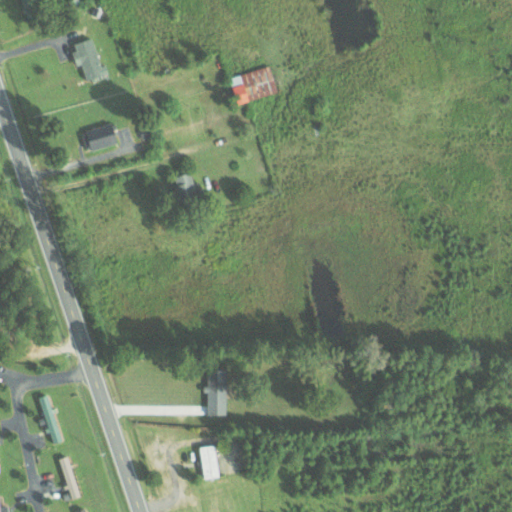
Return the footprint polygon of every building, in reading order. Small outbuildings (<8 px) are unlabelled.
[(21,0),(25,18),(39,15),(38,7),(44,6),(42,0),(21,0)] [(108,74),(105,65),(101,66),(92,37),(70,44),(77,65),(81,64),(86,81),(108,74)] [(277,93),(270,65),(229,76),(236,104),(277,93)] [(85,130),(91,151),(117,143),(111,122),(85,130)] [(172,177),(178,199),(197,194),(191,172),(172,177)] [(226,413),(226,368),(207,368),(207,384),(206,384),(206,413),(226,413)] [(62,439),(47,393),(38,395),(53,442),(62,439)] [(218,475),(215,443),(199,445),(202,477),(218,475)] [(68,497),(78,496),(69,454),(60,456),(68,497)]
